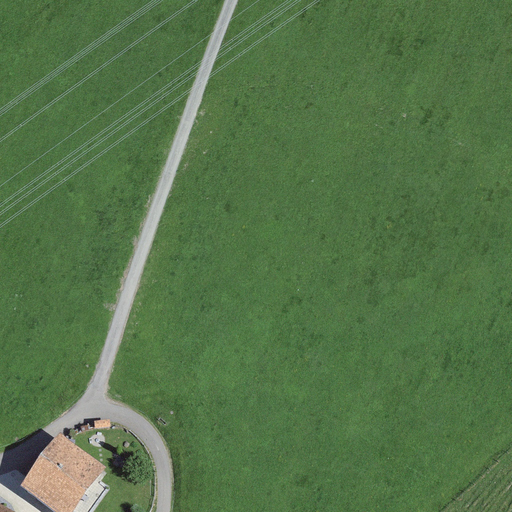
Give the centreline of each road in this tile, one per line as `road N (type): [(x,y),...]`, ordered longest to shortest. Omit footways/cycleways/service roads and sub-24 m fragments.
road 1 (unclassified): [(92,412),(160,198),(236,0)]
road 2 (unclassified): [(92,412),(130,418),(157,447),(163,511)]
